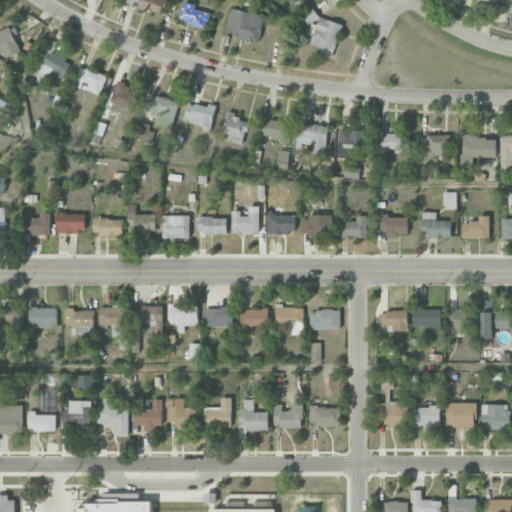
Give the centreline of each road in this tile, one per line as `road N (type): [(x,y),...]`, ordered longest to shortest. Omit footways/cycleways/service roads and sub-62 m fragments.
road 1 (residential): [(511,462),(0,464)]
road 2 (secondary): [(511,271),(0,270)]
road 3 (residential): [(511,97),(362,94),(263,81),(126,41),(39,0)]
road 4 (residential): [(360,511),(358,271)]
